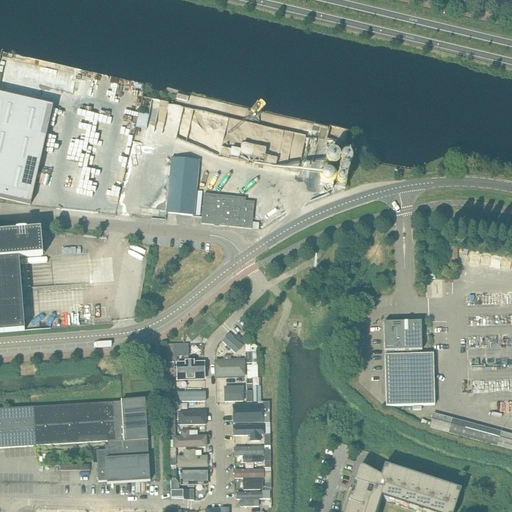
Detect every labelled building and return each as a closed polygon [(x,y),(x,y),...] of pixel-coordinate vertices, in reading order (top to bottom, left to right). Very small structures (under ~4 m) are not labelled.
[(61,79),(71,83),(74,75),(63,72),(61,79)] [(0,96),(0,197),(30,205),(53,107),(0,96)] [(138,111),(136,128),(163,132),(165,117),(181,120),(183,105),(150,100),(148,113),(138,111)] [(104,147),(109,128),(93,124),(88,143),(104,147)] [(340,171),(344,156),(345,148),(328,144),(323,167),(340,171)] [(352,158),(344,156),(340,171),(336,187),(345,189),(352,158)] [(171,158),(166,214),(194,217),(199,161),(171,158)] [(335,175),(323,172),(320,185),(322,191),(327,193),(332,190),(335,175)] [(204,194),(201,218),(201,224),(214,226),(214,227),(219,227),(219,226),(251,229),(254,202),(245,201),(246,198),(204,194)] [(0,333),(24,331),(20,289),(18,259),(42,257),(40,230),(0,233),(0,333)] [(457,246),(447,246),(447,264),(457,264),(457,246)] [(322,257),(316,260),(321,269),(327,266),(322,257)] [(421,322),(383,323),(384,351),(385,351),(385,356),(384,356),(386,407),(434,405),(433,354),(418,355),(418,350),(421,350),(421,322)] [(229,334),(221,342),(226,346),(224,348),(229,353),(231,351),(233,353),(235,355),(237,353),(243,347),(240,344),(241,344),(242,342),(244,340),(242,339),(237,335),(234,338),(229,333),(229,334)] [(173,346),(167,346),(167,360),(168,379),(175,379),(174,363),(174,360),(174,357),(176,357),(176,346),(173,346)] [(214,361),(215,380),(245,379),(244,360),(230,360),(230,356),(223,356),(223,360),(214,361)] [(176,363),(176,381),(204,380),(203,362),(193,362),(193,359),(185,360),(185,362),(176,363)] [(257,367),(247,367),(248,380),(258,380),(257,367)] [(244,402),(244,387),(225,387),(225,402),(244,402)] [(253,402),(261,402),(261,388),(253,388),(253,402)] [(205,392),(176,393),(176,402),(176,403),(205,402),(206,402),(205,392)] [(0,448),(107,442),(108,446),(105,446),(105,451),(96,451),(98,482),(107,482),(107,484),(150,481),(148,441),(149,441),(146,399),(121,401),(121,402),(0,409),(0,448)] [(258,405),(263,404),(263,415),(269,415),(269,402),(258,403),(258,405)] [(233,405),(232,405),(233,424),(263,424),(263,415),(263,404),(258,405),(233,405)] [(181,405),(168,405),(169,426),(175,426),(175,416),(175,415),(175,413),(181,410),(181,405)] [(178,413),(178,426),(206,425),(206,411),(205,411),(180,412),(178,413)] [(511,450),(511,435),(433,414),(429,428),(511,450)] [(250,442),(260,442),(260,436),(264,436),(264,425),(233,426),(233,437),(250,436),(250,442)] [(176,449),(206,448),(207,448),(207,435),(206,435),(189,436),(189,430),(180,431),(180,436),(172,437),(173,448),(173,449),(176,449)] [(263,448),(233,448),(234,457),(242,457),(242,464),(262,463),(262,457),(264,456),(263,448)] [(183,457),(177,457),(177,469),(207,468),(207,466),(207,458),(207,456),(201,456),(201,450),(195,450),(183,450),(183,457)] [(376,511),(378,509),(382,498),(424,511),(453,511),(461,491),(384,466),(381,477),(363,468),(362,468),(361,468),(360,468),(359,469),(358,469),(358,470),(357,471),(352,488),(355,489),(353,496),(349,495),(343,511),(376,511)] [(207,469),(180,470),(181,486),(207,485),(207,469)] [(262,479),(264,479),(264,470),(234,470),(234,479),(243,479),(243,490),(262,490),(262,479)] [(176,481),(170,481),(171,492),(179,491),(179,490),(178,486),(178,485),(176,481)] [(179,491),(171,492),(171,499),(183,500),(189,500),(193,500),(193,491),(183,491),(179,491)] [(262,493),(236,493),(236,500),(240,500),(238,503),(238,505),(240,507),(243,508),(243,507),(258,507),(258,500),(262,500),(262,493)]
